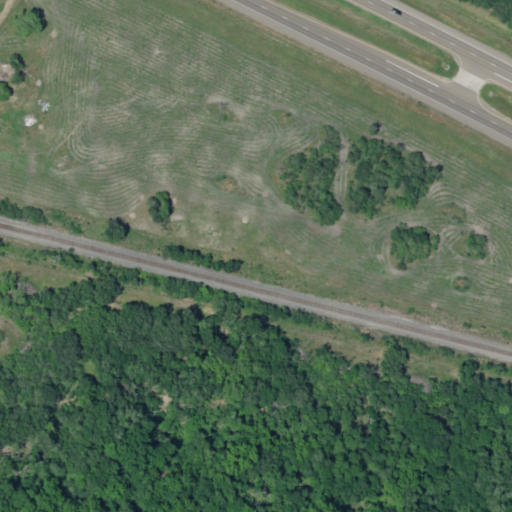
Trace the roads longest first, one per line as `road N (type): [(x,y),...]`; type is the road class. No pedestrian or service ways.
road 1 (trunk): [(239,0),(511,136)]
road 2 (trunk): [(511,79),(356,0)]
